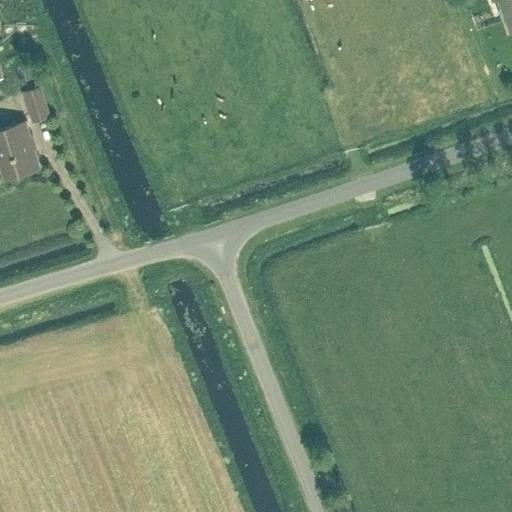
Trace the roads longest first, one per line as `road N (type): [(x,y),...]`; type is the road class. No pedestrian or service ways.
road 1 (unclassified): [(208,234),(511,130)]
road 2 (unclassified): [(318,511),(208,234)]
road 3 (unclassified): [(0,297),(208,234)]
